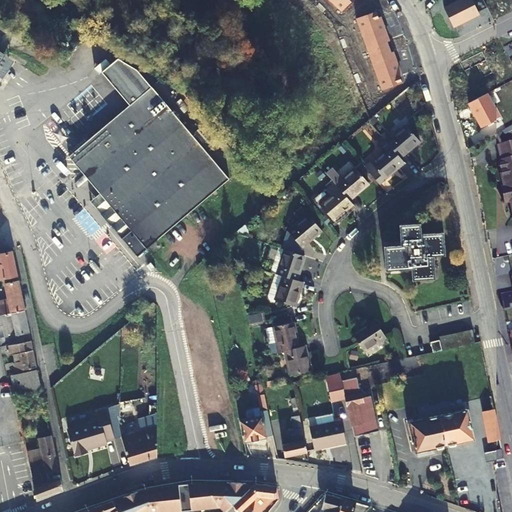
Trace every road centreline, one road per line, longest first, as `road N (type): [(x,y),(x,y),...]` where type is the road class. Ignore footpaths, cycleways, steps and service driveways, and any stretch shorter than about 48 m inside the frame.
road 1 (residential): [(204,465),(166,301),(155,287),(139,285),(104,317),(79,327),(54,322),(0,185)]
road 2 (residential): [(458,168),(372,222),(336,281),(384,292),(411,333),(490,317)]
road 3 (tertiary): [(41,511),(147,471),(204,465)]
road 4 (residential): [(458,168),(490,317)]
road 5 (tertiary): [(311,477),(432,511)]
